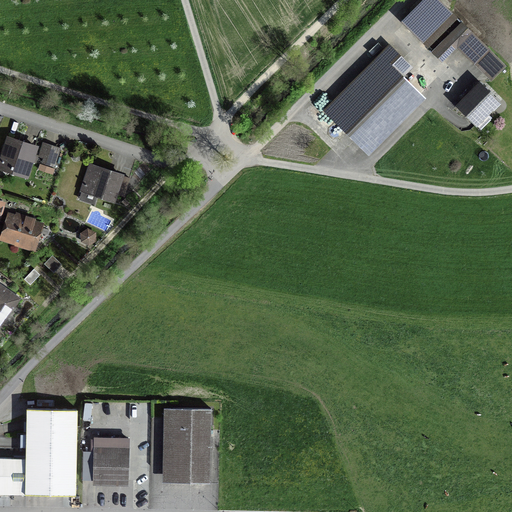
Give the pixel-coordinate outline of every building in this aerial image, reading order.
[(422,0),(400,22),(428,50),(459,19),(439,0),(422,0)] [(457,48),(491,82),(507,67),(462,22),(431,53),(442,64),(457,48)] [(389,44),(323,112),(369,157),(427,99),(405,77),(414,68),(389,44)] [(480,83),(455,108),(477,129),(502,104),(480,83)] [(27,177),(36,148),(9,139),(0,169),(27,177)] [(55,167),(61,146),(43,141),(38,155),(43,157),(41,163),(55,167)] [(118,194),(125,197),(131,177),(124,174),(125,172),(89,161),(80,191),(81,191),(79,199),(94,204),(97,195),(116,201),(118,194)] [(26,213),(26,214),(16,211),(15,212),(8,210),(0,236),(0,239),(15,244),(14,244),(35,251),(44,221),(35,219),(36,216),(26,213)] [(81,231),(81,240),(89,244),(96,240),(96,231),(88,227),(81,231)] [(44,262),(54,272),(62,263),(52,253),(44,262)] [(24,278),(31,284),(41,274),(34,268),(24,278)] [(0,328),(22,296),(0,281),(0,328)] [(0,493),(11,494),(11,498),(21,498),(21,494),(76,495),(78,406),(27,405),(26,457),(0,456),(0,493)] [(211,481),(212,406),(164,406),(163,480),(202,481),(211,481)] [(93,478),(93,483),(129,484),(130,435),(94,435),(94,437),(91,437),(90,449),(83,449),(82,478),(93,478)]
